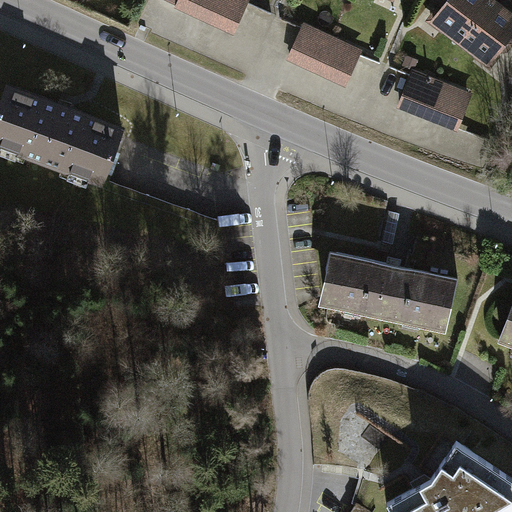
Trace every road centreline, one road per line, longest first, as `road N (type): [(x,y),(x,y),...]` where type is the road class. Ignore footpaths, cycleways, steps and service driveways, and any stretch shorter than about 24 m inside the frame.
road 1 (secondary): [(0,0),(274,118)]
road 2 (secondary): [(274,118),(511,210)]
road 3 (residential): [(285,350),(364,353),(414,367),(511,424)]
road 4 (residential): [(285,350),(261,180),(274,118)]
road 5 (residential): [(294,511),(285,350)]
